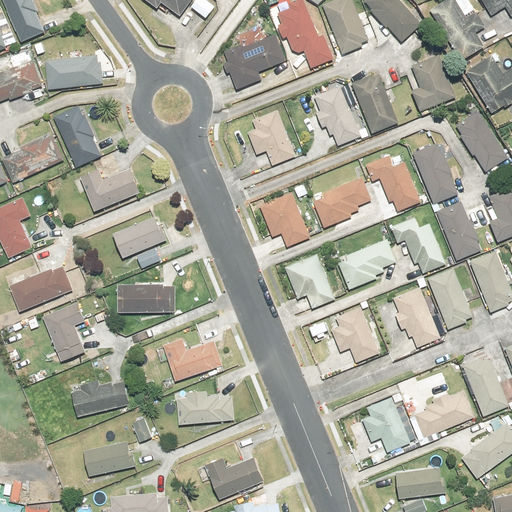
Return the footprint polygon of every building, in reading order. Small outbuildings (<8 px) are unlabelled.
[(5,0),(25,42),(49,32),(40,13),(43,11),(37,0),(5,0)] [(194,0),(149,0),(160,7),(164,1),(184,15),(194,0)] [(322,36),(306,0),(297,0),(292,3),(294,8),(280,13),(284,23),(280,24),(286,38),(290,36),(295,49),(302,52),(307,50),(314,68),(336,59),(326,34),(322,36)] [(373,44),(355,0),(335,0),(326,4),(346,55),(373,44)] [(423,23),(401,0),(367,0),(367,1),(404,41),(423,23)] [(459,0),(447,0),(433,9),(465,60),(488,46),(479,31),(488,26),(479,11),(469,17),(459,0)] [(511,0),(485,0),(494,15),(509,6),(511,11),(511,0)] [(0,51),(10,48),(0,21),(0,51)] [(272,22),(260,28),(264,36),(276,30),(272,22)] [(289,61),(278,34),(246,47),(244,43),(227,50),(231,61),(226,63),(230,73),(233,72),(239,89),(264,79),(261,72),(289,61)] [(48,60),(51,88),(106,83),(104,62),(101,62),(100,54),(48,60)] [(459,96),(442,54),(414,65),(423,86),(415,90),(423,111),(459,96)] [(494,55),(469,70),(496,112),(507,105),(508,108),(511,105),(511,69),(506,73),(494,55)] [(36,61),(0,72),(0,101),(12,98),(12,100),(37,92),(36,89),(45,87),(36,61)] [(381,70),(354,82),(375,132),(402,121),(381,70)] [(364,136),(343,85),(317,95),(323,110),(319,111),(325,127),(329,126),(332,135),(335,134),(340,145),(364,136)] [(82,104),(56,115),(79,166),(104,155),(96,137),(98,136),(89,113),(86,114),(82,104)] [(299,156),(280,109),(255,119),(259,127),(250,131),(260,155),(269,151),(275,166),(299,156)] [(510,157),(480,110),(458,124),(464,134),(463,135),(476,155),(477,154),(488,171),(510,157)] [(5,158),(16,182),(67,158),(56,134),(46,139),(45,136),(23,147),(24,149),(5,158)] [(440,142),(416,152),(437,204),(462,194),(454,174),(456,174),(446,150),(444,151),(440,142)] [(424,201),(407,160),(398,164),(394,154),(369,164),(376,181),(382,178),(392,202),(396,200),(401,210),(424,201)] [(0,184),(11,180),(0,157),(0,184)] [(102,168),(84,176),(98,211),(144,192),(134,167),(106,178),(102,168)] [(326,197),(316,201),(327,227),(355,215),(354,212),(362,209),(360,205),(374,199),(365,176),(324,192),(326,197)] [(307,184),(295,189),(299,199),(311,195),(307,184)] [(511,236),(511,186),(491,195),(500,218),(492,221),(500,241),(511,236)] [(314,236),(295,191),(262,204),(276,236),(284,233),(290,246),(314,236)] [(26,196),(0,208),(0,231),(12,257),(36,246),(24,220),(35,215),(26,196)] [(464,200),(439,210),(459,259),(484,249),(481,241),(483,240),(474,218),(472,219),(464,200)] [(158,216),(117,233),(127,257),(172,239),(166,224),(162,226),(158,216)] [(400,243),(408,240),(417,262),(421,261),(426,274),(450,265),(433,223),(424,226),(420,216),(393,226),(400,243)] [(351,259),(341,263),(352,289),(380,278),(379,275),(387,271),(386,267),(400,262),(391,238),(349,255),(351,259)] [(158,248),(138,257),(143,270),(164,261),(158,248)] [(511,281),(499,250),(472,261),(494,313),(511,305),(511,302),(511,301),(511,281)] [(338,298),(320,253),(287,266),(300,298),(310,294),(316,307),(338,298)] [(13,285),(23,310),(76,288),(66,264),(13,285)] [(457,267),(430,278),(451,329),(470,322),(469,319),(476,316),(457,267)] [(121,284),(121,312),(178,311),(178,284),(121,284)] [(443,337),(423,287),(396,297),(402,312),(398,313),(405,329),(408,327),(412,337),(416,335),(420,347),(443,337)] [(83,302),(46,316),(64,360),(89,350),(79,325),(90,320),(83,302)] [(382,352),(363,306),(337,316),(341,325),(334,328),(343,351),(353,347),(359,362),(382,352)] [(37,316),(28,320),(34,332),(43,328),(37,316)] [(186,337),(167,344),(179,380),(226,365),(218,339),(190,348),(186,337)] [(484,357),(465,365),(486,415),(511,404),(492,356),(485,359),(484,357)] [(76,391),(82,416),(133,404),(127,379),(103,384),(102,378),(83,382),(84,389),(76,391)] [(180,397),(182,423),(237,419),(235,395),(223,396),(222,394),(210,395),(210,389),(189,391),(190,396),(180,397)] [(417,414),(427,437),(477,416),(466,390),(452,396),(450,393),(435,399),(436,402),(427,406),(428,410),(417,414)] [(413,442),(395,396),(369,406),(373,416),(365,419),(374,441),(384,437),(390,451),(413,442)] [(146,417),(134,422),(143,442),(155,437),(146,417)] [(481,478),(511,454),(511,424),(509,421),(464,455),(481,478)] [(87,450),(92,475),(139,465),(133,440),(87,450)] [(208,464),(223,498),(266,480),(257,456),(231,467),(226,456),(208,464)] [(399,470),(402,497),(449,492),(446,465),(399,470)] [(160,491),(113,495),(114,505),(112,505),(112,511),(171,511),(170,495),(160,496),(160,491)] [(511,511),(511,492),(496,496),(499,511),(511,511)] [(424,498),(404,505),(406,511),(425,511),(428,511),(424,498)] [(228,511),(283,511),(281,502),(269,504),(269,502),(256,505),(255,500),(237,503),(238,509),(228,511)]
